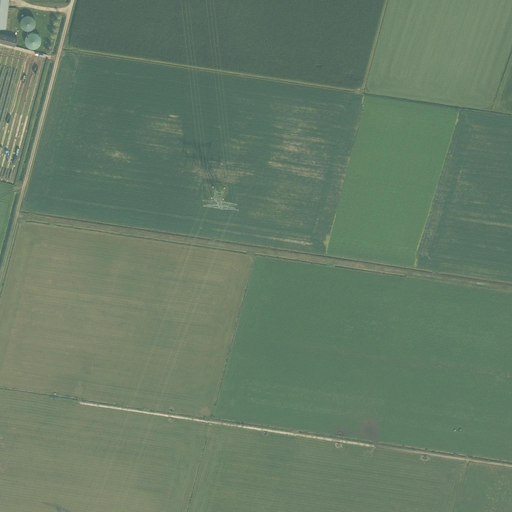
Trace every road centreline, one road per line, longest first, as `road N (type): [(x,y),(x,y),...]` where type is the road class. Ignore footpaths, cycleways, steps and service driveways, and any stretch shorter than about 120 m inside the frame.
road 1 (track): [(17,215),(511,287)]
road 2 (track): [(0,280),(72,0)]
